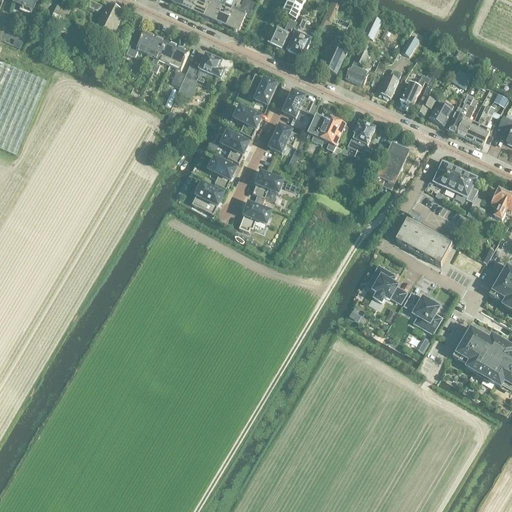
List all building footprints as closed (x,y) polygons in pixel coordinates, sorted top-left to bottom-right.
[(32,12),(36,0),(17,0),(16,4),(24,8),(23,9),(25,10),(26,9),(32,12)] [(171,0),(170,4),(171,4),(182,9),(186,0),(171,0)] [(194,14),(199,0),(186,0),(182,9),(194,14)] [(199,0),(194,14),(205,19),(213,0),(199,0)] [(226,0),(213,0),(205,19),(216,24),(226,0)] [(234,0),(233,3),(227,0),(226,0),(216,24),(227,29),(240,0),(234,0)] [(240,0),(227,29),(239,34),(246,19),(248,13),(241,10),(242,8),(241,8),(244,0),(240,0)] [(289,0),(282,16),(297,23),(307,0),(289,0)] [(91,2),(88,9),(100,14),(103,8),(91,2)] [(70,11),(58,6),(49,26),(61,32),(70,11)] [(110,45),(124,14),(107,6),(95,31),(90,28),(87,34),(92,36),(110,45)] [(313,39),(302,34),(308,21),(301,18),(297,25),(294,31),(297,33),(296,35),(287,54),(303,61),(313,39)] [(365,45),(375,23),(370,20),(359,42),(365,45)] [(328,37),(333,25),(324,21),(319,32),(328,37)] [(292,30),(294,31),(297,25),(289,22),(284,33),(276,29),(268,46),(282,53),(282,52),(292,30)] [(52,37),(55,31),(42,25),(39,31),(52,37)] [(133,45),(127,56),(135,60),(138,53),(147,57),(155,39),(143,34),(138,47),(133,45)] [(401,54),(409,59),(419,43),(411,38),(401,54)] [(155,39),(147,57),(153,60),(152,64),(153,65),(150,72),(154,74),(157,66),(158,63),(159,63),(167,44),(155,39)] [(23,44),(15,40),(12,47),(20,51),(23,44)] [(167,44),(159,63),(170,68),(178,49),(167,44)] [(320,70),(336,77),(348,52),(332,44),(320,70)] [(363,47),(355,64),(353,63),(345,81),(363,89),(369,76),(361,73),(371,51),(363,47)] [(178,49),(170,68),(176,71),(174,75),(175,75),(171,85),(174,87),(180,90),(186,77),(186,76),(180,74),(181,73),(189,54),(178,49)] [(465,57),(459,54),(455,60),(461,64),(465,57)] [(186,77),(180,90),(177,97),(191,103),(196,91),(194,90),(197,82),(203,85),(205,81),(215,85),(217,81),(220,83),(224,74),(218,72),(222,64),(206,57),(199,72),(189,68),(186,76),(186,77)] [(47,83),(0,63),(0,150),(16,157),(47,83)] [(477,66),(472,63),(468,70),(462,67),(453,81),(466,89),(475,74),(473,73),(477,66)] [(380,76),(385,66),(379,64),(375,73),(380,76)] [(416,75),(411,72),(406,81),(411,83),(416,75)] [(390,79),(388,78),(379,97),(382,98),(383,100),(387,102),(389,101),(390,102),(399,83),(398,83),(401,77),(400,75),(395,73),(393,73),(390,79)] [(428,75),(426,79),(422,77),(420,82),(419,81),(416,88),(409,85),(401,104),(400,103),(399,105),(412,111),(413,109),(412,109),(420,89),(422,90),(424,85),(427,86),(431,79),(432,77),(428,75)] [(255,78),(254,79),(249,77),(247,82),(252,84),(249,89),(259,94),(255,103),(267,108),(277,88),(255,78)] [(436,81),(431,79),(427,86),(424,93),(425,93),(422,98),(414,113),(424,117),(427,110),(432,113),(435,104),(427,100),(436,81)] [(293,95),(284,116),(294,120),(298,111),(308,116),(314,104),(293,95)] [(494,103),(504,108),(508,100),(498,95),(494,103)] [(446,132),(456,137),(469,108),(473,101),(473,100),(467,96),(463,104),(464,105),(461,111),(458,109),(456,115),(455,115),(446,132)] [(452,114),(451,114),(452,111),(448,109),(447,112),(443,109),(444,108),(444,107),(447,102),(441,98),(438,104),(429,120),(444,129),(452,114)] [(469,108),(456,137),(465,141),(472,125),(469,123),(475,110),(474,109),(477,103),(473,101),(469,108)] [(472,125),(465,141),(474,145),(490,109),(486,107),(477,127),(472,125)] [(498,121),(500,116),(502,113),(500,112),(498,116),(493,114),(495,110),(490,109),(474,145),(482,149),(490,133),(485,131),(492,119),(498,121)] [(240,110),(234,121),(244,126),(240,135),(252,141),(262,120),(240,110)] [(325,144),(335,123),(325,119),(324,122),(316,119),(308,136),(306,141),(322,148),(324,143),(325,144)] [(504,132),(509,121),(503,119),(498,129),(504,132)] [(347,129),(346,129),(346,128),(335,123),(325,144),(329,146),(327,151),(333,154),(326,166),(332,169),(338,157),(333,154),(335,149),(336,149),(342,136),(344,137),(346,136),(348,132),(347,129)] [(357,128),(354,136),(346,154),(361,161),(367,148),(375,131),(363,125),(361,129),(357,128)] [(280,129),(270,151),(282,156),(286,146),(293,149),(298,137),(280,129)] [(227,135),(222,147),(232,152),(227,161),(239,166),(249,146),(227,135)] [(303,153),(306,146),(300,144),(297,150),(303,153)] [(374,185),(391,192),(393,188),(409,154),(392,146),(376,180),(374,185)] [(367,165),(375,169),(382,154),(373,150),(367,165)] [(215,161),(209,173),(219,177),(214,186),(226,192),(236,172),(215,161)] [(438,175),(435,182),(434,185),(446,190),(455,171),(443,165),(442,167),(440,167),(436,174),(438,175)] [(455,171),(446,190),(456,195),(466,174),(456,169),(455,171)] [(476,178),(466,174),(456,195),(467,200),(466,202),(472,205),(478,192),(472,189),(476,181),(475,180),(476,178)] [(279,196),(281,190),(283,184),(261,175),(253,196),(265,201),(268,192),(279,196)] [(192,207),(202,212),(213,218),(223,197),(202,187),(192,207)] [(505,215),(511,218),(511,197),(510,196),(510,197),(499,192),(491,208),(497,211),(496,214),(497,214),(494,219),(502,222),(505,215)] [(482,202),(476,199),(470,211),(483,217),(486,212),(479,209),(482,202)] [(249,206),(239,231),(249,235),(250,231),(253,232),(256,223),(266,227),(271,215),(249,206)] [(469,213),(466,217),(473,221),(476,217),(469,213)] [(412,215),(409,221),(417,226),(420,220),(412,215)] [(407,250),(414,254),(416,251),(419,253),(418,256),(419,256),(420,254),(424,256),(422,258),(430,262),(431,260),(435,262),(433,264),(441,268),(452,248),(407,223),(396,244),(403,248),(404,245),(408,247),(407,250)] [(480,263),(486,266),(494,251),(488,248),(480,263)] [(511,270),(506,267),(478,316),(453,359),(463,365),(462,367),(506,392),(506,391),(511,393),(511,270)] [(386,281),(389,275),(394,278),(394,279),(395,278),(379,269),(370,285),(376,288),(373,292),(378,295),(375,301),(382,305),(385,299),(390,302),(391,300),(401,305),(406,295),(397,290),(398,288),(386,281)] [(417,320),(414,325),(432,335),(441,321),(435,317),(439,309),(423,300),(422,302),(412,297),(404,309),(413,315),(412,317),(417,320)] [(391,312),(385,322),(391,325),(396,315),(391,312)] [(423,346),(419,353),(424,356),(428,349),(423,346)]
